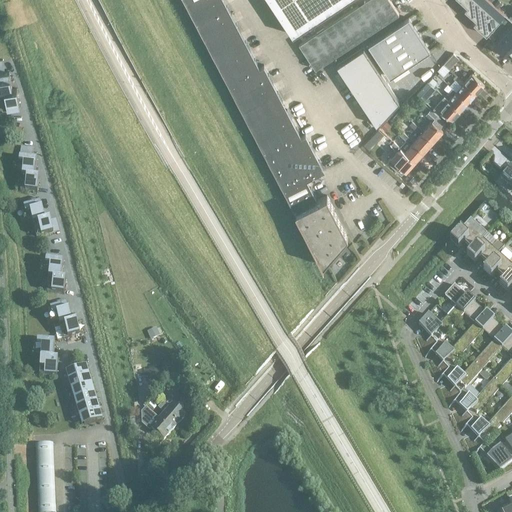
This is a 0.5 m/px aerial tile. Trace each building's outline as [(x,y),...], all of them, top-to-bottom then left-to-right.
[(184,0),(293,208),(294,208),(316,197),(307,179),(324,170),(306,135),(306,133),(301,136),(265,66),(264,64),(260,67),(224,0),(184,0)] [(269,0),(293,35),(294,34),(327,12),(333,8),(334,8),(335,7),(337,5),(337,6),(345,0),(269,0)] [(315,69),(398,14),(388,0),(364,0),(299,44),(315,69)] [(477,19),(491,2),(488,0),(472,0),(468,5),(467,6),(464,9),(476,19),(477,19)] [(487,33),(504,14),(491,2),(477,19),(476,19),(473,22),(486,34),(487,33)] [(390,77),(430,50),(408,18),(368,44),(390,77)] [(511,27),(498,43),(496,45),(509,57),(511,53),(511,27)] [(364,48),(337,65),(376,124),(398,101),(364,48)] [(449,68),(459,57),(454,53),(453,52),(444,63),(449,68)] [(3,60),(0,60),(0,90),(12,89),(9,71),(5,71),(3,60)] [(472,73),(463,83),(476,93),(484,84),(472,73)] [(434,85),(437,80),(431,75),(418,94),(426,99),(435,86),(434,85)] [(456,76),(453,79),(461,86),(456,91),(468,102),(476,93),(463,83),(456,76)] [(17,88),(12,89),(0,90),(0,93),(3,109),(20,107),(17,88)] [(452,96),(448,100),(460,111),(468,102),(456,91),(452,88),(448,92),(452,96)] [(443,96),(433,108),(439,114),(442,111),(452,120),(460,111),(448,100),(443,96)] [(429,124),(422,131),(433,141),(443,130),(440,128),(444,122),(430,110),(426,115),(432,121),(429,124)] [(386,130),(392,124),(388,120),(382,126),(386,130)] [(411,121),(408,124),(419,135),(414,141),(413,141),(424,151),(433,141),(422,131),(411,121)] [(380,140),(384,131),(379,128),(374,137),(380,140)] [(403,131),(400,134),(406,140),(407,140),(410,137),(403,131)] [(401,147),(400,148),(404,151),(404,152),(415,161),(424,151),(413,141),(414,141),(410,137),(407,140),(406,140),(400,146),(401,147)] [(394,141),(390,145),(397,151),(400,148),(401,147),(394,141)] [(19,159),(18,172),(22,173),(22,179),(34,180),(37,162),(32,161),(34,149),(21,148),(19,159)] [(397,151),(388,161),(399,171),(401,173),(404,170),(405,172),(415,161),(404,152),(404,151),(400,148),(397,151)] [(511,170),(510,169),(504,175),(505,176),(502,179),(510,186),(511,185),(511,186),(511,187),(511,188),(511,187),(511,170)] [(39,181),(34,180),(22,179),(20,191),(37,193),(39,181)] [(296,211),(323,263),(348,235),(327,195),(296,211)] [(28,208),(24,210),(27,222),(32,221),(33,226),(45,223),(39,199),(27,203),(28,208)] [(484,205),(472,218),(484,229),(496,216),(484,205)] [(56,220),(45,223),(33,226),(36,238),(59,232),(56,220)] [(466,224),(451,241),(451,242),(458,248),(459,249),(464,242),(473,250),(483,239),(487,235),(470,220),(466,224)] [(473,250),(467,256),(475,263),(481,257),(489,264),(489,265),(499,254),(483,239),(473,250)] [(510,261),(511,258),(511,253),(506,249),(502,254),(510,261)] [(489,264),(483,271),(484,271),(491,278),(497,272),(505,279),(506,279),(511,272),(511,265),(499,254),(489,265),(489,264)] [(46,261),(44,273),(49,274),(48,280),(61,282),(63,263),(59,263),(59,257),(47,255),(46,261)] [(505,279),(500,285),(500,286),(507,292),(508,292),(511,287),(511,272),(506,279),(505,279)] [(66,282),(61,282),(48,280),(47,292),(64,295),(66,282)] [(474,303),(455,286),(436,307),(455,324),(464,315),(474,303)] [(55,310),(50,311),(54,323),(58,322),(60,328),(72,324),(66,301),(53,304),(55,310)] [(493,320),(474,303),(464,315),(475,324),(466,334),(475,341),(483,332),(493,320)] [(425,344),(432,351),(441,341),(455,324),(436,307),(419,326),(420,325),(433,336),(425,344)] [(511,337),(505,330),(493,320),(483,332),(494,341),(481,355),(489,363),(502,349),(511,337)] [(82,322),(72,324),(60,328),(63,340),(86,334),(82,322)] [(151,339),(161,335),(158,327),(148,331),(151,339)] [(451,350),(441,341),(432,351),(444,362),(437,369),(444,376),(452,366),(475,341),(466,334),(451,350)] [(511,337),(502,349),(511,357),(511,359),(493,380),(501,388),(511,376),(511,337)] [(37,342),(36,354),(41,355),(41,361),(53,362),(55,343),(37,342)] [(463,375),(452,366),(444,376),(456,387),(448,394),(456,401),(464,391),(489,363),(481,355),(463,375)] [(58,362),(53,362),(41,361),(39,376),(57,378),(58,362)] [(86,367),(63,374),(68,373),(71,381),(66,382),(66,383),(89,376),(86,367)] [(89,376),(66,383),(71,382),(73,390),(68,391),(68,392),(91,385),(89,376)] [(475,401),(464,391),(456,401),(468,412),(460,419),(467,426),(476,416),(501,388),(493,380),(475,401)] [(91,385),(68,392),(74,391),(76,399),(71,400),(71,401),(94,394),(91,385)] [(94,394),(71,401),(76,400),(79,408),(74,409),(74,410),(97,403),(94,394)] [(473,444),(479,451),(484,445),(511,414),(511,397),(511,398),(487,426),(476,416),(467,426),(480,437),(473,444)] [(97,403),(74,410),(77,418),(76,418),(76,419),(100,412),(97,403)] [(135,403),(125,405),(127,414),(132,413),(135,413),(135,403)] [(172,405),(169,409),(163,403),(158,408),(164,414),(161,417),(174,429),(185,417),(172,405)] [(149,411),(143,406),(140,409),(139,410),(144,415),(145,414),(146,415),(140,421),(146,426),(146,425),(164,441),(174,429),(161,417),(159,420),(149,411)] [(100,412),(76,419),(77,419),(82,418),(84,426),(79,427),(79,428),(102,421),(100,412)] [(492,452),(484,445),(479,451),(497,469),(511,462),(508,457),(511,453),(511,451),(504,441),(505,443),(492,452)] [(55,511),(53,446),(37,447),(39,511),(55,511)]
